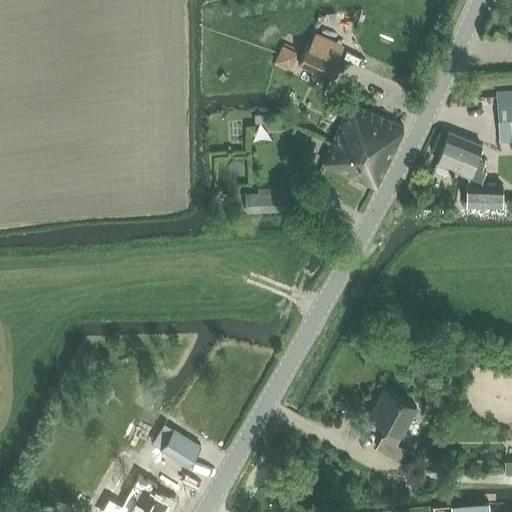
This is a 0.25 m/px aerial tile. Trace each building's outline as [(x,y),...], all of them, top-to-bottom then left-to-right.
[(271,60),(289,68),(297,48),(280,40),(271,60)] [(299,62),(332,78),(341,58),(308,42),(299,62)] [(499,138),(511,137),(511,93),(497,94),(499,138)] [(400,125),(349,102),(330,143),(321,162),(374,187),(396,147),(397,146),(392,142),(400,125)] [(482,143),(448,129),(435,162),(470,175),(470,174),(482,179),(486,168),(482,166),(474,164),(476,158),(477,156),(482,143)] [(500,185),(468,184),(467,206),(500,207),(500,185)] [(246,211),(289,210),(289,186),(245,187),(246,211)] [(402,435),(418,406),(384,388),(369,415),(389,426),(384,435),(382,435),(376,446),(399,459),(398,460),(408,465),(414,454),(405,448),(405,447),(397,443),(401,435),(402,435)] [(174,426),(161,447),(189,465),(202,444),(174,426)] [(124,511),(162,511),(168,502),(139,486),(124,511)]
